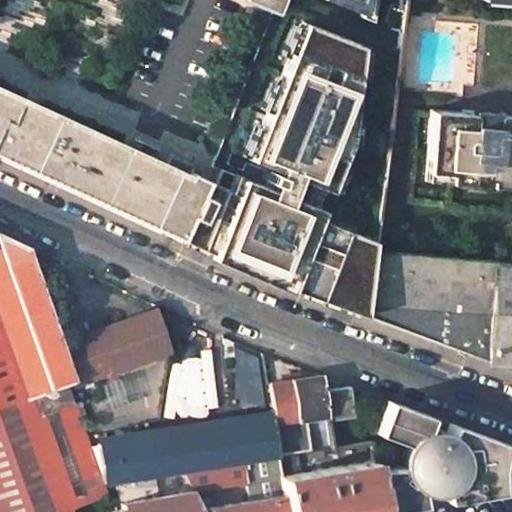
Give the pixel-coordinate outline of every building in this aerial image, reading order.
[(248,0),(252,1),(271,9),(272,9),(275,0),(248,0)] [(279,193),(287,175),(307,183),(318,187),(325,190),(345,139),(358,45),(300,22),(246,158),(278,171),(276,175),(267,171),(263,180),(273,183),(270,190),(279,193)] [(205,178),(0,87),(0,157),(31,172),(177,239),(205,179),(205,178)] [(511,118),(426,111),(420,172),(443,174),(442,183),(447,183),(464,185),(465,178),(485,180),(484,186),(508,188),(511,188),(511,118)] [(205,179),(177,239),(260,276),(365,315),(370,252),(371,241),(313,218),(317,209),(311,206),(300,202),(279,193),(270,190),(238,177),(232,191),(205,179)] [(318,187),(307,183),(300,202),(311,206),(318,187)] [(0,230),(0,511),(68,511),(67,506),(102,493),(85,444),(72,405),(63,381),(69,379),(57,346),(23,241),(0,230)] [(155,312),(57,346),(69,379),(167,348),(155,312)] [(320,375),(266,382),(271,416),(277,456),(312,451),(308,414),(325,412),(322,388),(320,375)] [(345,384),(322,388),(325,412),(331,449),(371,443),(373,460),(381,508),(419,502),(417,491),(430,489),(442,487),(444,498),(511,488),(511,448),(511,446),(446,421),(444,428),(432,425),(420,423),(424,413),(345,384)] [(97,442),(103,480),(183,470),(277,456),(271,416),(97,442)] [(285,511),(279,473),(277,456),(183,470),(192,488),(193,490),(247,481),(250,500),(208,507),(209,511),(208,511),(285,511)] [(373,460),(279,473),(285,511),(381,511),(381,508),(373,460)] [(124,510),(119,511),(208,511),(209,511),(207,511),(203,511),(193,490),(192,488),(124,504),(124,510)]
